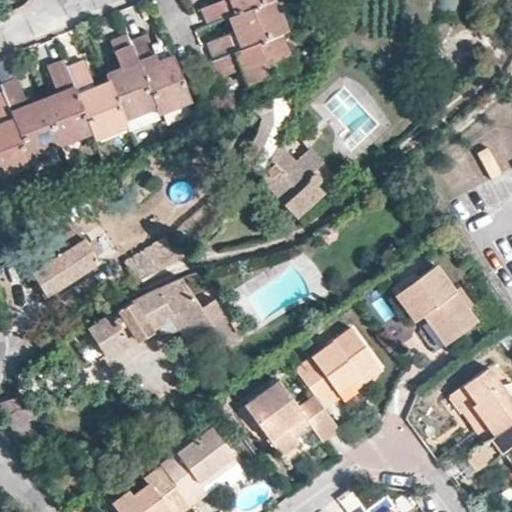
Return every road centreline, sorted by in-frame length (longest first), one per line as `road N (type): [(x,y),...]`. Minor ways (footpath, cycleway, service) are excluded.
road 1 (residential): [(0,366),(80,315),(200,260),(309,232),(488,85),(502,57),(500,0)]
road 2 (residential): [(444,511),(386,436),(284,511)]
